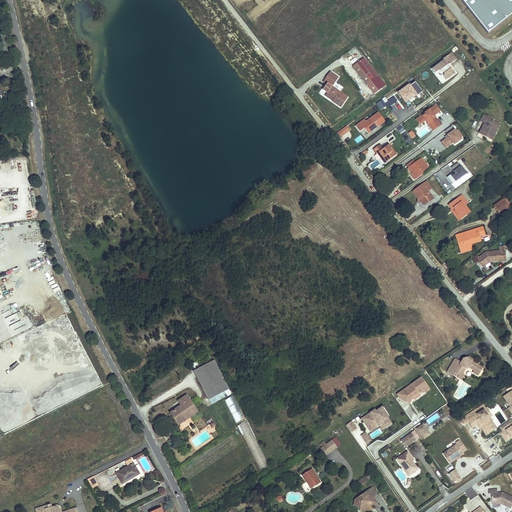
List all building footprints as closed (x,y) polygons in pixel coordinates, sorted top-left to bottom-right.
[(511,0),(460,0),(488,34),(511,14),(511,0)] [(449,65),(448,65),(450,63),(450,64),(456,59),(451,51),(443,58),(444,60),(432,70),(435,74),(438,71),(444,73),(443,75),(446,79),(455,73),(449,65)] [(377,75),(363,58),(359,61),(373,78),(377,75)] [(373,78),(359,61),(352,66),(374,94),(385,86),(377,75),(373,78)] [(337,77),(329,72),(327,75),(335,81),(337,77)] [(335,81),(327,75),(323,82),(326,84),(322,90),(326,93),(324,95),(331,100),(331,99),(333,100),(332,101),(340,107),(346,97),(331,87),(335,81)] [(404,103),(421,92),(414,80),(396,91),(404,103)] [(381,99),(375,104),(380,110),(386,105),(381,99)] [(440,111),(436,105),(431,108),(436,114),(440,111)] [(420,117),(416,120),(420,125),(426,121),(433,131),(441,125),(434,116),(436,114),(431,108),(425,113),(425,114),(421,118),(420,117)] [(368,135),(385,122),(377,113),(365,122),(363,120),(354,126),(359,132),(363,129),(368,135)] [(485,136),(492,139),(500,124),(489,119),(487,118),(488,116),(483,114),(480,121),(484,123),(480,132),(486,135),(485,136)] [(400,125),(396,128),(400,134),(404,130),(400,125)] [(461,135),(457,130),(455,131),(451,125),(444,131),(446,134),(448,136),(445,138),(441,141),(445,147),(461,135)] [(340,137),(348,131),(345,126),(336,133),(340,137)] [(385,164),(397,156),(389,145),(383,150),(380,146),(374,150),(377,154),(379,153),(383,159),(382,159),(385,164)] [(413,172),(411,173),(409,174),(413,179),(422,173),(421,172),(427,167),(422,160),(415,165),(412,160),(405,166),(407,168),(408,168),(409,167),(413,172)] [(446,176),(451,183),(465,173),(457,162),(450,167),(455,174),(452,175),(451,173),(446,176)] [(412,191),(417,198),(418,197),(422,202),(424,205),(432,199),(426,191),(430,188),(425,181),(412,191)] [(455,209),(461,217),(467,212),(464,208),(466,207),(464,204),(465,203),(468,201),(462,194),(458,197),(459,197),(456,200),(455,199),(449,203),(452,207),(454,205),(456,208),(455,209)] [(499,212),(508,206),(502,199),(494,205),(499,212)] [(451,208),(458,218),(461,217),(455,209),(456,208),(454,205),(452,207),(451,208)] [(411,212),(404,217),(408,222),(415,216),(411,212)] [(482,227),(455,236),(460,251),(470,248),(468,242),(479,239),(478,236),(484,234),(482,227)] [(468,242),(470,248),(460,251),(461,253),(473,250),(471,244),(480,241),(479,239),(468,242)] [(487,252),(480,257),(486,265),(490,262),(500,261),(506,260),(506,248),(499,249),(500,251),(487,252)] [(480,257),(478,259),(484,267),(486,265),(480,257)] [(447,373),(460,381),(463,377),(462,376),(465,369),(470,370),(475,372),(474,374),(478,376),(482,369),(472,363),(473,362),(468,359),(467,361),(466,360),(463,361),(460,365),(454,361),(447,373)] [(229,388),(214,360),(194,370),(209,399),(229,388)] [(429,391),(421,379),(398,396),(402,402),(409,405),(412,398),(418,394),(426,393),(429,391)] [(178,424),(194,413),(189,406),(193,403),(187,394),(177,401),(180,405),(170,412),(178,424)] [(233,395),(225,399),(236,422),(244,418),(233,395)] [(198,411),(193,403),(189,406),(194,413),(198,411)] [(467,423),(483,413),(480,408),(459,422),(462,426),(467,423)] [(375,412),(364,419),(371,428),(380,422),(385,429),(391,425),(384,415),(385,414),(382,409),(376,413),(375,412)] [(483,413),(467,423),(471,430),(476,426),(478,429),(481,427),(482,429),(481,430),(485,436),(494,431),(485,417),(488,415),(486,411),(483,413)] [(426,420),(429,424),(438,418),(436,414),(426,420)] [(485,417),(494,431),(496,430),(489,419),(491,418),(488,415),(485,417)] [(385,429),(380,422),(371,428),(364,419),(362,420),(371,433),(380,427),(382,431),(385,429)] [(239,425),(240,431),(247,429),(249,436),(250,435),(247,423),(239,425)] [(351,423),(346,427),(351,435),(357,431),(351,423)] [(415,428),(423,440),(431,434),(422,423),(415,428)] [(503,434),(511,427),(511,426),(510,423),(500,430),(503,434)] [(411,434),(401,442),(405,448),(415,441),(411,434)] [(371,442),(366,435),(361,437),(367,445),(371,442)] [(331,443),(321,450),(326,457),(336,449),(331,443)] [(466,452),(460,443),(456,446),(457,447),(444,456),(450,465),(456,461),(455,459),(459,457),(459,458),(463,456),(462,455),(466,452)] [(412,460),(407,453),(396,461),(403,470),(405,469),(409,475),(416,469),(412,463),(411,461),(412,460)] [(128,466),(116,473),(122,483),(139,473),(131,459),(125,462),(128,466)] [(409,475),(405,469),(403,470),(409,478),(418,471),(416,469),(409,475)] [(312,471),(302,477),(311,491),(321,484),(312,471)] [(96,481),(91,472),(85,475),(90,484),(96,481)] [(463,483),(456,472),(449,477),(455,485),(457,484),(458,486),(463,483)] [(371,474),(359,483),(361,487),(374,478),(371,474)] [(368,492),(372,498),(376,495),(372,489),(368,492)] [(501,503),(501,504),(511,509),(511,507),(511,496),(503,493),(498,493),(498,489),(489,490),(489,494),(492,494),(493,503),(501,503)] [(372,498),(368,492),(354,501),(354,504),(355,506),(357,505),(359,508),(358,511),(368,511),(369,510),(377,505),(372,498)] [(70,511),(68,506),(59,508),(59,506),(58,506),(56,504),(54,503),(52,503),(51,503),(49,503),(48,500),(34,505),(35,511),(70,511)] [(478,503),(475,505),(473,502),(460,511),(461,511),(470,511),(480,506),(478,503)]
